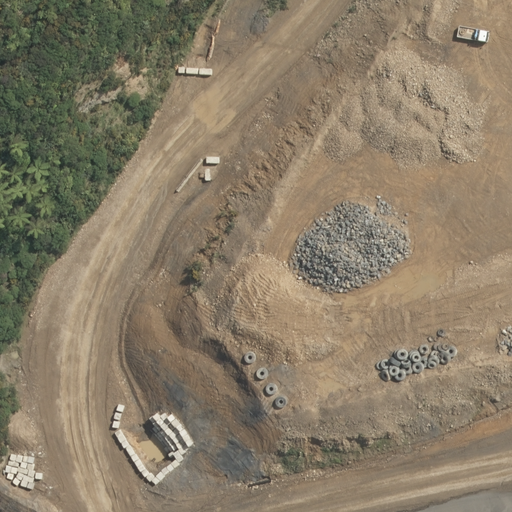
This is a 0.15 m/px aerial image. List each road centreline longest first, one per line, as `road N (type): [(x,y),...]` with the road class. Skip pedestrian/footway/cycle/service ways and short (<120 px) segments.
road 1 (track): [(450,0),(383,56),(141,165),(91,210),(60,253),(38,349),(43,413),(67,473),(96,511)]
road 2 (track): [(235,0),(225,64),(235,118)]
